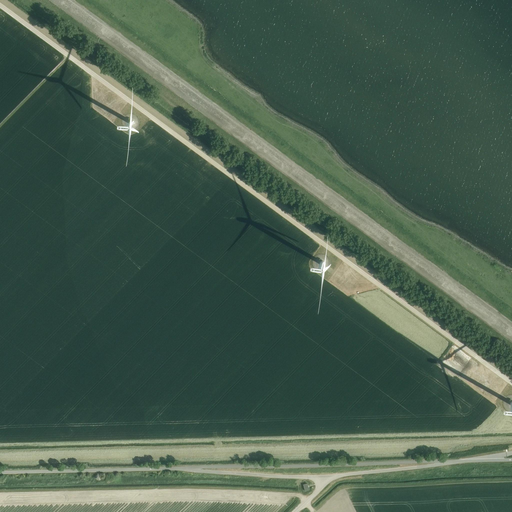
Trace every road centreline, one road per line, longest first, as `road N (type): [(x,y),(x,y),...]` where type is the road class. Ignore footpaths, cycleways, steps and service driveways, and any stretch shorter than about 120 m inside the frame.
road 1 (unclassified): [(183,468),(445,461)]
road 2 (unclassified): [(0,472),(183,468)]
road 3 (unclassified): [(324,477),(183,468)]
road 4 (unclassified): [(445,461),(324,477)]
